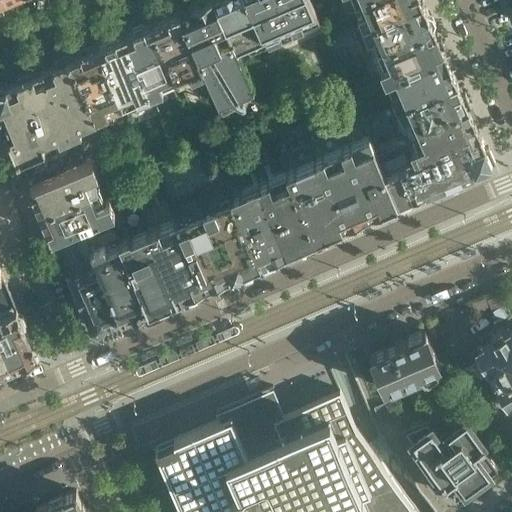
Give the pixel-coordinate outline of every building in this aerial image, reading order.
[(235,49),(214,0),(195,0),(178,8),(209,81),(217,99),(250,85),(235,49)] [(265,43),(246,0),(214,0),(235,49),(248,44),(250,49),(265,43)] [(320,21),(311,0),(246,0),(265,43),(320,21)] [(420,0),(353,0),(364,25),(420,0)] [(434,25),(423,0),(420,0),(364,25),(375,52),(434,25)] [(209,81),(178,8),(152,19),(179,81),(194,74),(199,85),(209,81)] [(179,81),(152,19),(125,31),(156,103),(168,98),(163,87),(179,81)] [(445,52),(437,32),(434,25),(375,52),(386,77),(445,52)] [(156,103),(125,31),(99,42),(125,103),(139,97),(144,108),(156,103)] [(125,103),(99,42),(71,54),(97,115),(101,126),(115,120),(110,109),(125,103)] [(457,78),(445,52),(386,77),(398,102),(457,78)] [(97,115),(71,54),(43,66),(72,132),(84,127),(81,121),(97,115)] [(72,132),(43,66),(17,77),(43,137),(58,172),(85,161),(72,132)] [(43,137),(17,77),(0,84),(0,113),(30,184),(58,172),(43,137)] [(399,135),(406,132),(468,105),(457,78),(398,102),(387,107),(399,135)] [(417,158),(479,131),(468,105),(406,132),(417,158)] [(412,194),(492,159),(479,131),(417,158),(386,172),(397,200),(412,193),(412,194)] [(398,200),(397,200),(386,172),(369,134),(323,154),(320,150),(312,153),(315,158),(286,170),(314,236),(398,200)] [(101,184),(96,171),(98,170),(92,158),(85,161),(58,172),(30,184),(41,210),(101,184)] [(314,236),(286,170),(258,182),(287,248),(314,236)] [(287,248),(258,182),(231,193),(260,259),(287,248)] [(52,235),(115,209),(109,195),(106,196),(101,184),(41,210),(52,235)] [(260,259),(231,193),(207,204),(206,203),(205,204),(205,205),(233,271),(260,259)] [(233,271),(205,205),(177,216),(206,282),(233,271)] [(206,282),(177,216),(149,228),(178,294),(206,282)] [(178,294),(149,228),(131,236),(129,232),(119,236),(121,242),(149,307),(178,294)] [(121,318),(91,246),(90,244),(80,248),(73,231),(54,240),(91,326),(97,329),(121,318)] [(149,307),(121,242),(107,249),(103,241),(91,246),(121,318),(149,307)] [(33,342),(2,272),(0,272),(0,333),(13,365),(38,354),(34,344),(33,342)] [(511,328),(506,332),(503,326),(481,339),(484,344),(477,348),(482,357),(509,403),(511,400),(511,328)] [(440,364),(437,357),(424,328),(405,336),(406,338),(371,353),(386,387),(422,372),(426,378),(440,367),(438,365),(440,364)] [(0,370),(13,365),(0,333),(0,370)] [(458,374),(448,351),(437,357),(440,364),(448,382),(458,374)] [(412,511),(416,510),(357,426),(340,388),(284,412),(271,382),(220,405),(222,411),(172,433),(172,434),(156,441),(156,440),(154,441),(184,511),(412,511)] [(398,406),(395,397),(376,406),(380,414),(389,410),(398,406)] [(395,422),(389,410),(380,414),(385,426),(395,422)] [(497,465),(483,446),(485,444),(483,441),(484,441),(468,420),(451,432),(449,429),(441,436),(430,421),(406,428),(405,429),(441,480),(445,485),(448,484),(456,495),(465,489),(489,472),(489,471),(497,465)] [(87,511),(83,502),(82,502),(76,489),(64,495),(63,494),(48,500),(48,501),(36,507),(38,511),(87,511)]
